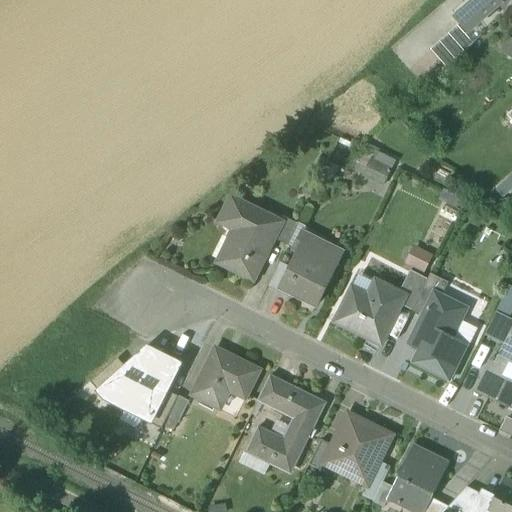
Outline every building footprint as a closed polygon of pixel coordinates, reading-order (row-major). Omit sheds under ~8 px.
[(452,13),(470,32),(501,4),(503,7),(506,7),(509,0),(466,0),(466,1),(452,13)] [(473,45),(457,27),(429,51),(446,69),(473,45)] [(511,39),(509,37),(500,50),(511,57),(511,39)] [(364,176),(385,185),(397,159),(376,150),(364,176)] [(511,175),(497,190),(504,198),(511,190),(511,175)] [(281,221),(231,198),(219,223),(220,224),(222,219),(240,227),(222,263),(217,261),(217,262),(254,280),(274,239),(282,222),(281,221)] [(282,222),(274,239),(288,246),(299,224),(283,216),(281,221),(282,222)] [(342,257),(317,244),(315,248),(304,243),(291,267),(281,288),(293,295),(317,306),(342,257)] [(426,271),(433,254),(413,246),(406,263),(426,271)] [(291,267),(280,262),(268,287),(291,298),(293,295),(281,288),(291,267)] [(400,292),(377,280),(368,299),(352,291),(337,322),(383,345),(402,305),(407,295),(406,295),(417,273),(411,270),(400,292)] [(417,273),(406,295),(407,295),(402,305),(413,310),(429,279),(417,273)] [(429,279),(413,310),(424,315),(435,292),(443,296),(450,283),(431,274),(429,279)] [(511,288),(509,288),(499,310),(511,315),(511,313),(511,288)] [(443,296),(435,292),(424,315),(411,342),(429,351),(422,365),(451,379),(468,345),(452,337),(467,308),(443,296)] [(510,319),(497,312),(486,335),(500,341),(510,319)] [(511,319),(510,319),(500,341),(505,344),(493,369),(488,367),(475,393),(489,399),(490,398),(511,408),(511,319)] [(180,365),(148,349),(142,362),(137,359),(126,368),(102,389),(104,390),(109,396),(128,406),(145,414),(155,419),(168,392),(180,365)] [(260,371),(215,349),(192,396),(221,410),(230,392),(246,400),(260,371)] [(126,368),(119,359),(91,383),(100,393),(104,390),(102,389),(126,368)] [(271,376),(258,402),(270,407),(282,381),(271,376)] [(327,403),(282,381),(270,407),(295,419),(285,439),(260,427),(247,453),(287,472),(291,463),(296,465),(327,403)] [(141,420),(162,430),(168,418),(178,398),(168,392),(155,419),(145,414),(141,420)] [(191,401),(179,395),(178,398),(168,418),(180,424),(191,401)] [(393,436),(349,414),(333,445),(324,464),(325,465),(349,477),(353,468),(373,478),(393,436)] [(322,440),(310,465),(322,471),(325,465),(324,464),(333,445),(322,440)] [(450,464),(415,447),(389,500),(412,511),(424,511),(425,510),(426,511),(433,499),(450,464)] [(511,511),(511,483),(504,479),(495,499),(488,511),(511,511)] [(450,507),(449,509),(455,511),(471,511),(481,493),(468,488),(450,507)] [(481,493),(471,511),(488,511),(495,499),(481,493)] [(450,507),(433,499),(426,511),(425,510),(424,511),(445,511),(449,509),(450,507)]
